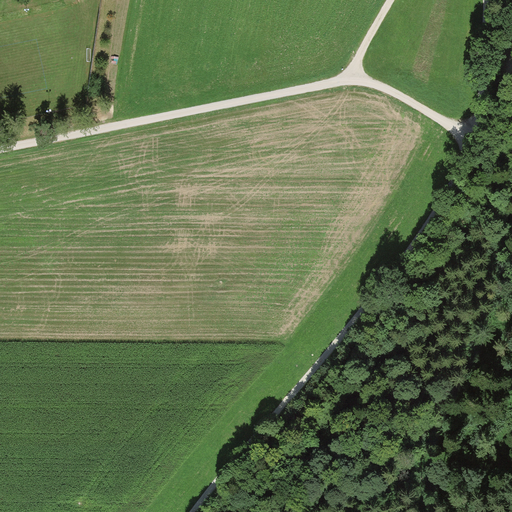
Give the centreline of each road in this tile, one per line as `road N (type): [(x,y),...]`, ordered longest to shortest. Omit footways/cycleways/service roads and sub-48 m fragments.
road 1 (track): [(470,137),(369,81),(345,79),(0,145)]
road 2 (track): [(192,511),(406,254),(470,137)]
road 3 (track): [(470,137),(486,0)]
